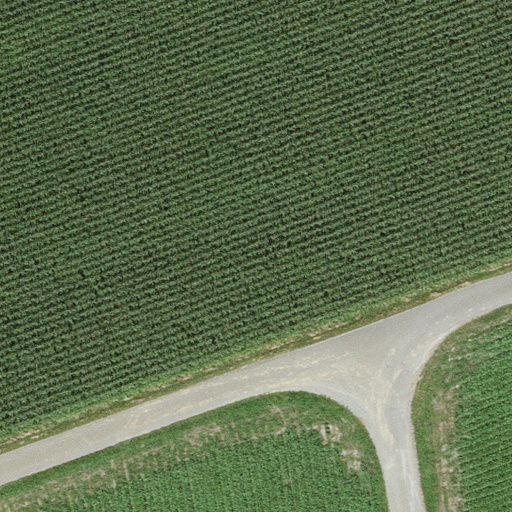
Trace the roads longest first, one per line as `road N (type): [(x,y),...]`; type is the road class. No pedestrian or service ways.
road 1 (unclassified): [(0,474),(259,380),(383,358)]
road 2 (unclassified): [(383,358),(408,511)]
road 3 (unclassified): [(383,358),(511,289)]
